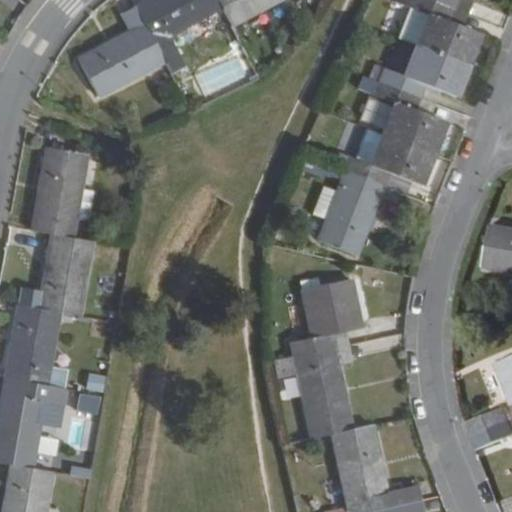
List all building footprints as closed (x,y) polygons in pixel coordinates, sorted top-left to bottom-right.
[(168,36),(222,8),(217,0),(148,0),(136,7),(165,61),(172,74),(185,67),(168,36)] [(231,25),(277,0),(217,0),(222,8),(231,25)] [(452,7),(434,0),(393,0),(393,1),(410,8),(428,15),(416,44),(467,64),(479,35),(459,27),(446,21),(452,7)] [(465,12),(469,0),(454,0),(452,7),(465,12)] [(165,61),(136,7),(122,14),(132,32),(80,60),(98,96),(165,61)] [(459,27),(465,12),(452,7),(446,21),(459,27)] [(416,44),(428,15),(410,8),(398,37),(416,44)] [(467,64),(416,44),(403,75),(384,69),(378,81),(417,96),(422,83),(454,96),(467,64)] [(433,153),(444,124),(411,111),(417,96),(378,81),(365,76),(359,92),(393,105),(382,133),(433,153)] [(420,183),(433,153),(382,133),(369,164),(350,157),(344,170),(382,184),(387,171),(420,183)] [(80,188),(86,154),(44,146),(29,231),(49,234),(71,238),(75,218),(80,188)] [(355,255),(382,184),(344,170),(316,240),(355,255)] [(311,218),(322,222),(332,190),(321,187),(311,218)] [(87,220),(92,190),(80,188),(75,218),(87,220)] [(511,271),(511,230),(491,227),(484,266),(511,271)] [(78,315),(90,242),(71,238),(49,234),(37,308),(59,312),(78,315)] [(355,255),(316,240),(310,254),(352,263),(355,255)] [(357,328),(347,280),(299,291),(309,338),(289,342),(291,357),(332,348),(329,333),(341,331),(357,328)] [(49,367),(59,312),(37,308),(16,304),(3,378),(64,389),(67,370),(49,367)] [(344,345),(341,331),(329,333),(332,348),(344,345)] [(348,361),(344,345),(332,348),(335,363),(348,361)] [(349,430),(335,363),(332,348),(291,357),(276,360),(279,376),(295,373),(309,438),(330,434),(349,430)] [(511,357),(497,364),(511,399),(511,357)] [(82,390),(101,394),(105,377),(86,373),(82,390)] [(31,467),(43,399),(61,402),(64,389),(3,378),(0,396),(0,461),(10,464),(31,467)] [(74,393),(65,447),(92,451),(101,397),(74,393)] [(472,439),(510,424),(505,411),(467,426),(472,439)] [(511,438),(511,428),(510,424),(472,439),(478,452),(511,438)] [(384,494),(369,425),(349,430),(330,434),(346,511),(365,511),(387,507),(384,494)] [(43,511),(51,471),(31,467),(10,464),(0,511),(43,511)] [(416,501),(413,488),(384,494),(387,507),(416,501)] [(418,511),(416,501),(387,507),(365,511),(418,511)]
